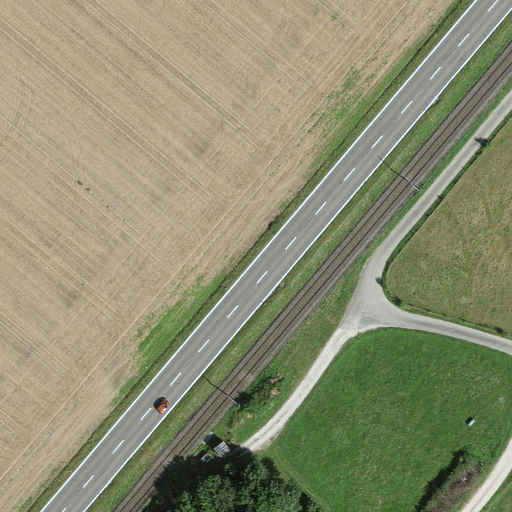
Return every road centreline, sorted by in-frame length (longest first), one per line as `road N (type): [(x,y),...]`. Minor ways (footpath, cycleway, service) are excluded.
road 1 (primary): [(62,511),(497,0)]
road 2 (track): [(511,348),(370,304),(369,285),(394,240),(511,100)]
road 3 (track): [(370,304),(258,447),(202,473)]
